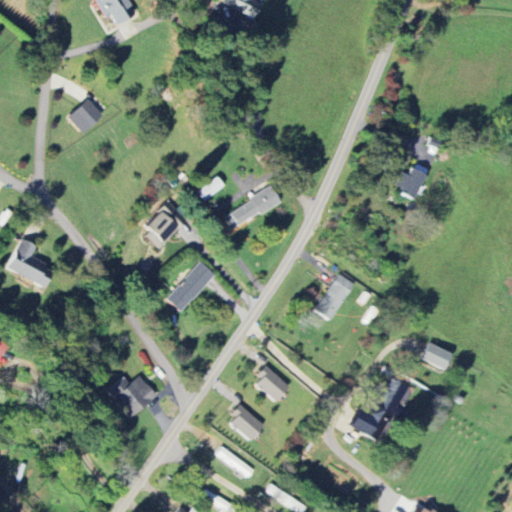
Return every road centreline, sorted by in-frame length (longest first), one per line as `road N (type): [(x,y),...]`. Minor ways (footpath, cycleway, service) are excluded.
road 1 (residential): [(117,511),(275,285),(346,146),(407,0)]
road 2 (residential): [(194,406),(68,224),(0,174)]
road 3 (residential): [(312,212),(173,19)]
road 4 (residential): [(33,193),(49,0)]
